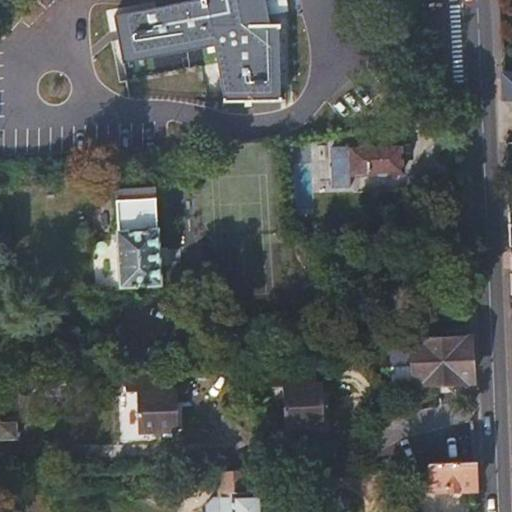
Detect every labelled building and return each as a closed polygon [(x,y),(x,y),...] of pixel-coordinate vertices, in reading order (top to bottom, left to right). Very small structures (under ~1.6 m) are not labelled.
[(214,47),(224,100),(282,101),(277,25),(267,25),(265,14),(263,3),(262,0),(197,0),(113,16),(122,64),(214,47)] [(270,2),(263,3),(265,14),(272,13),(270,2)] [(344,174),(397,173),(396,145),(325,147),(327,186),(344,186),(344,174)] [(155,187),(116,190),(122,287),(161,284),(155,187)] [(417,384),(471,381),(469,330),(469,326),(447,326),(448,341),(391,344),(392,365),(415,365),(417,384)] [(317,387),(317,370),(272,371),(273,388),(283,388),(284,429),(325,429),(325,406),(317,407),(317,387)] [(169,373),(125,374),(125,394),(136,394),(136,433),(177,432),(177,410),(169,410),(169,391),(169,373)] [(59,401),(58,383),(40,384),(39,401),(59,401)] [(19,425),(0,424),(0,453),(20,454),(19,425)] [(436,490),(477,489),(476,465),(476,464),(429,465),(430,485),(436,490)] [(251,470),(221,470),(223,511),(264,511),(262,469),(251,470)]
